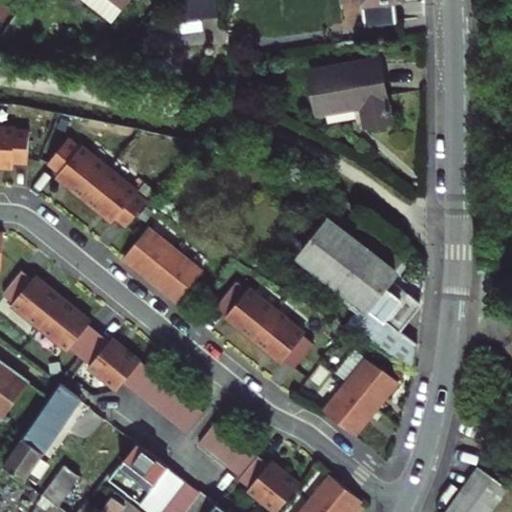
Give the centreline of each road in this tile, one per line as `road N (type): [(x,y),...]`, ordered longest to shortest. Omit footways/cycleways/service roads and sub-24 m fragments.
road 1 (residential): [(453,0),(447,356),(405,507)]
road 2 (residential): [(405,507),(317,439),(272,416),(22,216),(0,214)]
